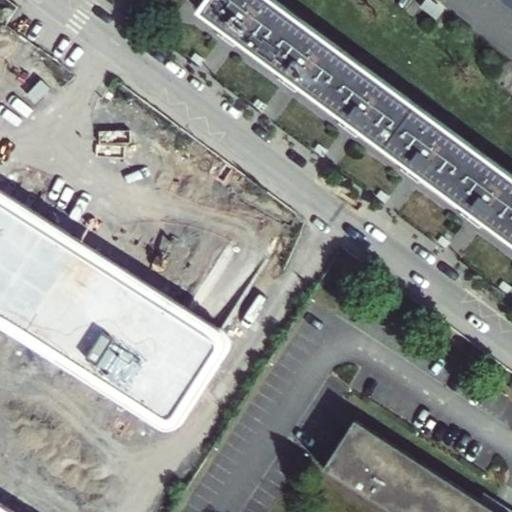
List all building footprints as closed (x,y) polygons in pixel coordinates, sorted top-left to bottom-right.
[(489,224),(511,241),(511,175),(273,0),(212,0),(203,13),(230,33),(243,42),(292,79),(303,87),(345,118),(356,126),(415,170),(427,178),(477,215),(489,224)] [(511,0),(499,0),(511,10),(511,0)] [(243,42),(230,33),(228,36),(234,40),(241,46),(243,42)] [(17,93),(63,114),(74,89),(27,69),(17,93)] [(303,87),(292,79),(290,82),(294,85),(301,90),(303,87)] [(356,126),(345,118),(342,121),(347,124),(354,129),(356,126)] [(415,170),(413,173),(418,177),(424,182),(427,178),(415,170)] [(0,511),(15,511),(0,502),(0,326),(7,330),(168,433),(231,334),(0,188),(0,511)] [(489,224),(477,215),(475,218),(480,222),(486,227),(489,224)] [(503,511),(367,411),(332,459),(402,511),(503,511)]
